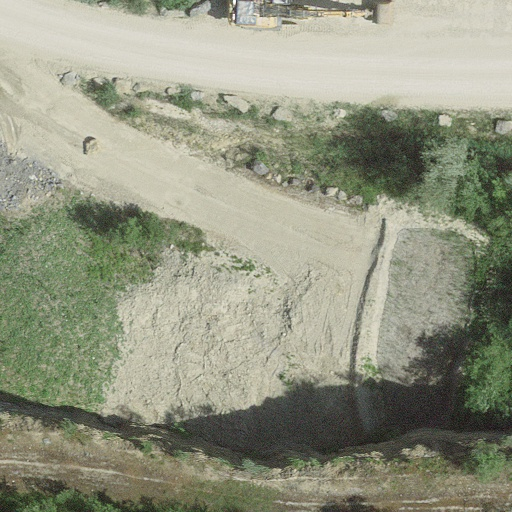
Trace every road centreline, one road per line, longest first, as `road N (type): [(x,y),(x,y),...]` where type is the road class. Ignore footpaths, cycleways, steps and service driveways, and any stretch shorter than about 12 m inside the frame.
road 1 (track): [(0,5),(127,49),(511,63)]
road 2 (track): [(0,499),(258,511)]
